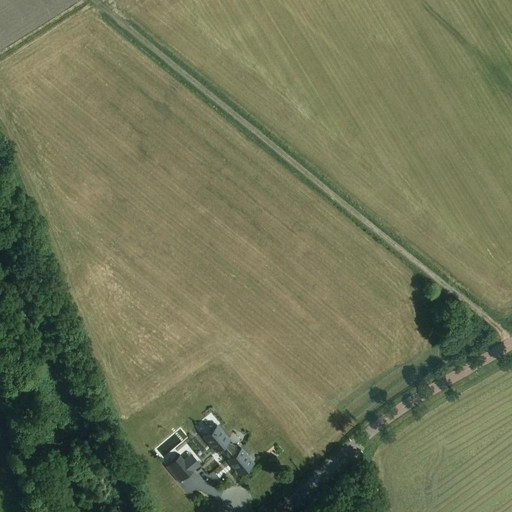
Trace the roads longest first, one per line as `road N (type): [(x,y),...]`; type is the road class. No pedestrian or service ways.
road 1 (track): [(90,0),(496,330),(507,347)]
road 2 (tertiary): [(279,511),(374,428),(511,344)]
